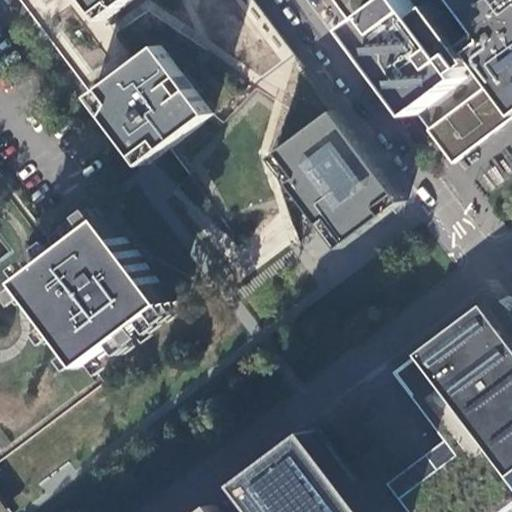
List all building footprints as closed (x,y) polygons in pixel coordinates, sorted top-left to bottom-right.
[(14,0),(92,102),(143,170),(169,150),(239,242),(288,205),(330,262),(411,201),(360,134),(343,111),(259,0),(14,0)] [(511,0),(333,0),(455,162),(511,119),(511,0)] [(108,217),(24,280),(88,365),(172,301),(108,217)] [(387,483),(409,511),(502,511),(511,505),(511,342),(483,304),(392,372),(444,440),(387,483)] [(380,511),(318,428),(244,483),(262,507),(255,511),(223,511),(218,504),(207,511),(380,511)]
